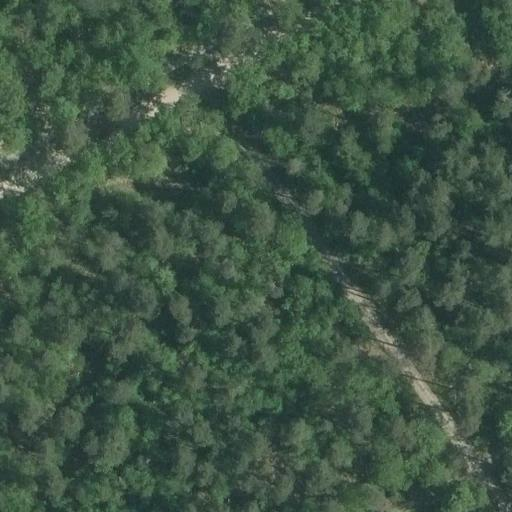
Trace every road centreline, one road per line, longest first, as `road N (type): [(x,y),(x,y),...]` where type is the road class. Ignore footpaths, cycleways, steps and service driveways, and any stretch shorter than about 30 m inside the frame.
road 1 (track): [(507,511),(198,80)]
road 2 (track): [(0,194),(198,80)]
road 3 (track): [(198,80),(340,0)]
road 4 (track): [(511,447),(397,511)]
